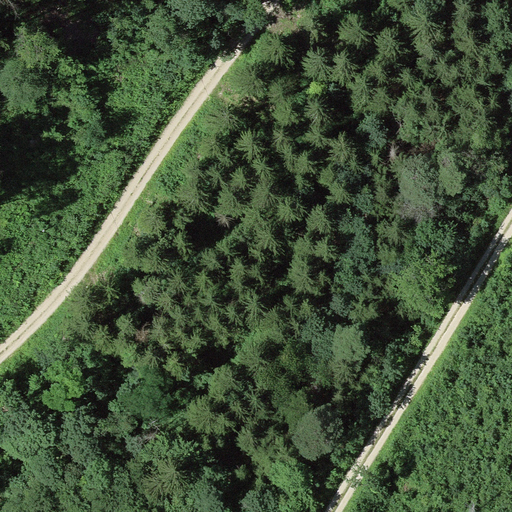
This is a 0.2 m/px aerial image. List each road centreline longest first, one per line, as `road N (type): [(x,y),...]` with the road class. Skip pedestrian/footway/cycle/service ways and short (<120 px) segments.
road 1 (track): [(0,358),(92,257),(185,114),(277,0)]
road 2 (track): [(336,511),(511,223)]
